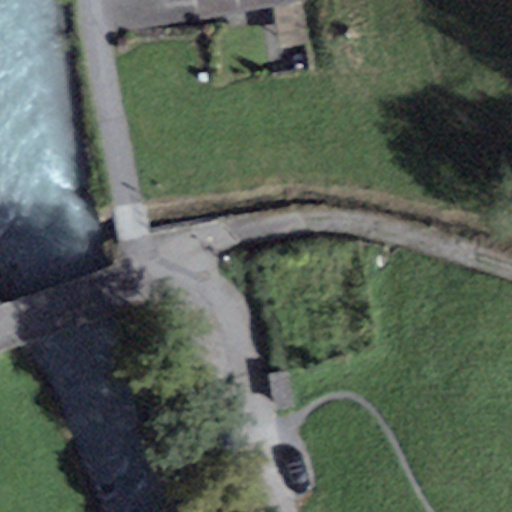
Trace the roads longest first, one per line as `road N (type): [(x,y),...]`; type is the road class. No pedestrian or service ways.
road 1 (track): [(511,268),(364,221),(241,231),(142,262)]
road 2 (track): [(142,262),(95,0)]
road 3 (track): [(142,262),(234,511)]
road 4 (residential): [(142,262),(27,329),(0,332)]
